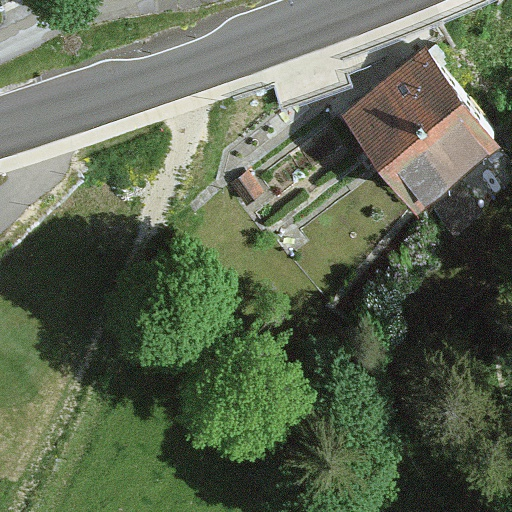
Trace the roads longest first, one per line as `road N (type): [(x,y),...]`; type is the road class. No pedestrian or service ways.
road 1 (track): [(42,511),(159,225),(196,61)]
road 2 (secondary): [(352,0),(196,61),(0,123)]
